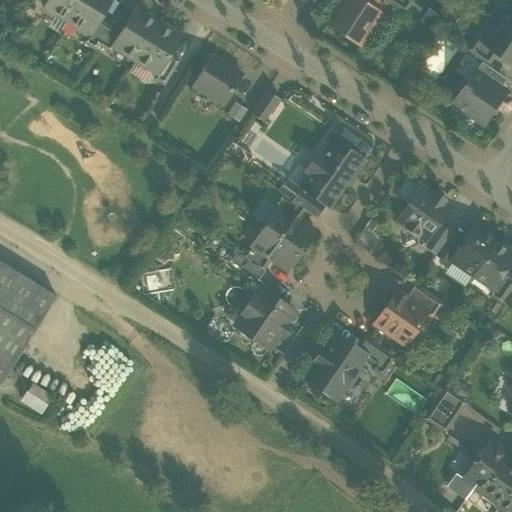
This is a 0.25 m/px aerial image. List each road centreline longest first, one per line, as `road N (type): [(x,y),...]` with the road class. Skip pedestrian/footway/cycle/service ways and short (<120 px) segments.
road 1 (residential): [(263,394),(0,225)]
road 2 (residential): [(426,511),(263,394)]
road 3 (residential): [(411,131),(272,39)]
road 4 (residential): [(337,242),(411,131)]
road 5 (residential): [(337,242),(381,271),(354,312),(330,296)]
